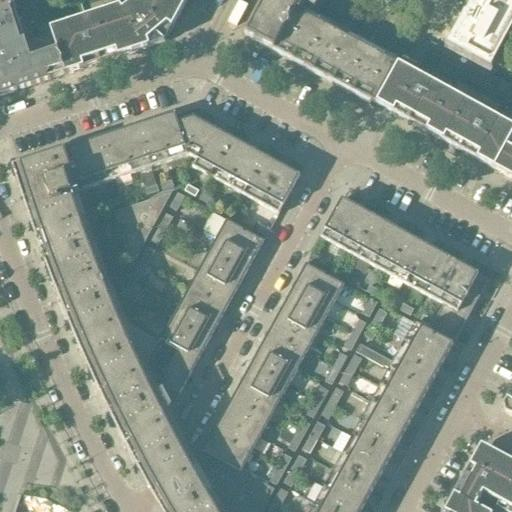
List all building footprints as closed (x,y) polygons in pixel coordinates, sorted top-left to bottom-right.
[(0,0),(0,12),(13,8),(38,0),(0,0)] [(45,18),(39,0),(38,0),(13,8),(0,12),(0,32),(19,26),(34,21),(45,18)] [(165,44),(186,3),(180,0),(129,0),(120,7),(57,28),(49,30),(51,36),(57,52),(65,77),(165,44)] [(311,7),(314,0),(266,0),(247,36),(275,51),(296,12),(301,2),(311,7)] [(511,25),(511,0),(477,0),(467,21),(465,20),(450,47),(456,50),(456,51),(466,56),(467,57),(468,57),(489,68),(511,25)] [(411,38),(350,5),(346,12),(407,46),(411,38)] [(295,62),(316,23),(296,12),(275,51),(295,62)] [(34,21),(19,26),(0,32),(0,52),(25,44),(27,44),(39,40),(51,36),(49,30),(45,18),(34,21)] [(314,72),(335,33),(316,23),(295,62),(314,72)] [(335,84),(356,45),(335,33),(314,72),(335,84)] [(65,77),(57,52),(51,36),(39,40),(27,44),(33,60),(7,69),(15,93),(65,77)] [(27,44),(25,44),(0,52),(0,98),(15,93),(7,69),(33,60),(27,44)] [(511,88),(448,53),(431,44),(426,53),(511,100),(511,88)] [(355,94),(376,56),(356,45),(335,84),(355,94)] [(375,105),(397,67),(376,56),(355,94),(375,105)] [(394,116),(416,76),(397,65),(397,67),(375,105),(375,106),(391,114),(392,115),(394,116)] [(511,151),(507,148),(511,139),(511,128),(416,76),(394,116),(511,180),(511,151)] [(175,116),(137,128),(151,170),(189,157),(178,124),(175,116)] [(193,119),(178,124),(189,157),(196,162),(192,169),(208,178),(229,139),(193,119)] [(137,128),(100,140),(114,182),(151,170),(137,128)] [(264,159),(229,139),(208,178),(243,197),(264,159)] [(100,140),(64,152),(77,194),(114,182),(100,140)] [(86,220),(77,194),(64,152),(12,169),(35,238),(44,264),(55,291),(65,317),(76,343),(87,369),(99,395),(112,421),(125,446),(139,473),(160,511),(262,511),(274,492),(241,473),(203,454),(203,455),(202,454),(192,472),(165,422),(179,396),(159,384),(152,380),(137,347),(126,322),(118,303),(113,291),(95,246),(86,220)] [(299,178),(264,159),(243,197),(278,216),(299,178)] [(152,174),(141,177),(145,191),(156,187),(152,174)] [(171,183),(160,186),(162,193),(173,189),(171,183)] [(156,187),(145,191),(147,197),(158,194),(156,187)] [(198,193),(188,187),(184,193),(194,199),(198,193)] [(171,195),(113,214),(131,268),(172,195),(171,195)] [(177,195),(169,210),(176,213),(184,199),(177,195)] [(212,201),(201,195),(198,201),(208,207),(212,201)] [(119,199),(108,203),(110,210),(122,206),(119,199)] [(377,220),(342,201),(320,239),(355,259),(377,220)] [(166,216),(158,229),(165,233),(173,220),(166,216)] [(412,239),(377,220),(355,259),(390,278),(412,239)] [(264,243),(226,222),(216,240),(254,260),(264,243)] [(269,232),(259,227),(256,233),(266,238),(269,232)] [(158,229),(151,243),(158,247),(165,233),(158,229)] [(447,259),(412,239),(390,278),(425,297),(447,259)] [(254,260),(216,240),(207,256),(245,277),(254,260)] [(147,249),(140,263),(147,267),(154,253),(147,249)] [(245,277),(207,256),(198,273),(236,294),(245,277)] [(322,261),(311,256),(308,262),(319,267),(322,261)] [(488,282),(447,259),(425,297),(443,307),(434,323),(431,329),(455,342),(488,282)] [(140,263),(132,277),(139,281),(147,267),(140,263)] [(344,287),(306,266),(296,283),(334,304),(344,287)] [(236,294),(198,273),(188,290),(226,311),(236,294)] [(142,291),(129,283),(121,297),(135,304),(142,291)] [(334,304),(296,283),(287,300),(325,321),(334,304)] [(380,293),(369,287),(366,293),(376,299),(380,293)] [(226,311),(188,290),(179,307),(217,328),(226,311)] [(325,321),(287,300),(278,317),(315,338),(325,321)] [(377,305),(370,301),(362,316),(369,319),(377,305)] [(413,312),(403,306),(400,312),(410,318),(413,312)] [(217,328),(179,307),(171,321),(209,342),(217,328)] [(387,315),(379,311),(371,325),(379,329),(387,315)] [(315,338),(278,317),(268,334),(306,355),(315,338)] [(423,317),(420,323),(431,329),(434,323),(423,317)] [(209,342),(171,321),(160,341),(177,351),(177,350),(198,362),(209,342)] [(358,322),(351,336),(358,340),(365,326),(358,322)] [(381,477),(453,347),(414,325),(393,364),(360,346),(355,354),(382,369),(383,368),(389,371),(342,456),(381,477)] [(371,325),(364,338),(371,343),(379,329),(371,325)] [(306,355),(268,334),(259,351),(297,372),(306,355)] [(351,336),(343,349),(350,353),(358,340),(351,336)] [(177,350),(177,351),(171,362),(164,374),(159,384),(179,396),(198,362),(177,350)] [(297,372),(259,351),(250,368),(287,389),(297,372)] [(154,353),(147,365),(164,374),(171,362),(154,353)] [(340,355),(332,369),(339,373),(347,359),(340,355)] [(354,357),(346,370),(354,375),(361,361),(354,357)] [(287,389),(250,368),(240,385),(278,406),(287,389)] [(339,373),(332,369),(325,383),(332,387),(339,373)] [(346,370),(339,384),(346,388),(354,375),(346,370)] [(278,406),(240,385),(231,402),(269,422),(278,406)] [(328,393),(321,390),(314,403),(321,407),(328,393)] [(343,394),(335,390),(328,404),(336,408),(343,394)] [(511,390),(503,407),(505,414),(511,418),(511,390)] [(269,422),(231,402),(222,418),(260,439),(269,422)] [(314,403),(306,417),(313,421),(321,407),(314,403)] [(336,408),(328,404),(320,417),(328,422),(336,408)] [(0,416),(0,511),(16,511),(42,430),(0,416)] [(260,439),(222,418),(213,435),(250,456),(260,439)] [(291,421),(286,432),(295,437),(301,426),(291,421)] [(301,426),(295,437),(302,441),(310,427),(303,423),(301,426)] [(324,428),(317,424),(309,438),(317,442),(324,428)] [(250,456),(213,435),(203,453),(203,454),(241,473),(250,456)] [(295,437),(287,450),(295,454),(302,441),(295,437)] [(309,438),(302,452),(309,456),(317,442),(309,438)] [(495,511),(511,481),(511,464),(486,450),(481,447),(445,511),(483,511),(480,510),(483,505),(495,511)] [(361,511),(381,477),(342,456),(311,511),(361,511)] [(284,457),(276,470),(284,474),(291,461),(284,457)] [(306,462),(298,458),(291,471),(298,476),(306,462)] [(276,470),(269,484),(276,488),(284,474),(276,470)] [(298,476),(291,471),(283,485),(291,489),(298,476)] [(511,511),(511,481),(495,511),(511,511)] [(287,495),(280,491),(272,505),(280,509),(287,495)]
